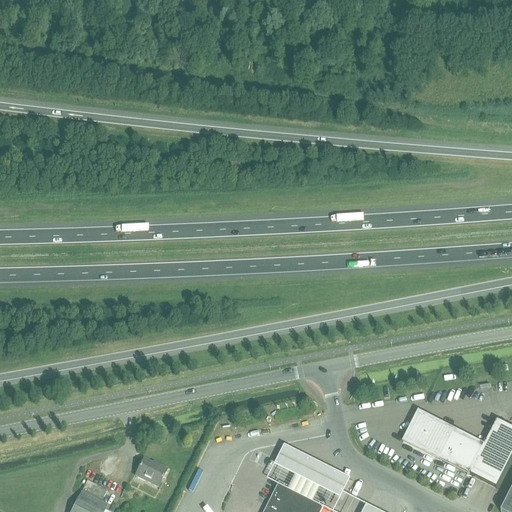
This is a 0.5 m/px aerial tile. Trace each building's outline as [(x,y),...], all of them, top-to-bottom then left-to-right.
[(419,416),(405,443),(470,476),(497,489),(511,459),(511,429),(497,422),(483,449),(419,416)] [(278,470),(298,480),(292,494),(316,506),(323,492),(344,503),(354,483),(288,451),(278,470)] [(158,489),(167,471),(157,466),(156,469),(143,462),(135,477),(158,489)] [(104,511),(108,506),(102,503),(107,492),(87,482),(71,511),(104,511)] [(278,487),(265,511),(321,511),(323,510),(278,487)] [(511,511),(511,492),(502,511),(511,511)]
